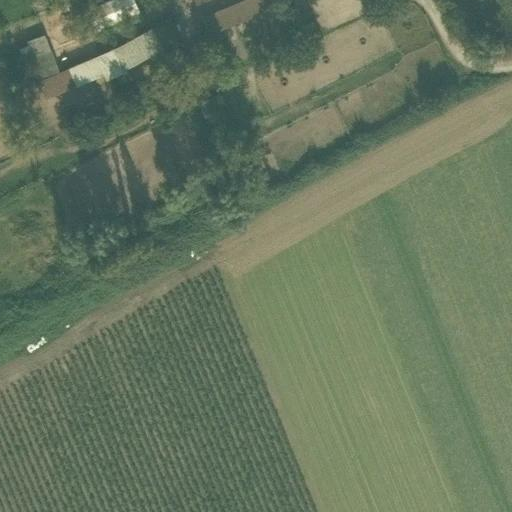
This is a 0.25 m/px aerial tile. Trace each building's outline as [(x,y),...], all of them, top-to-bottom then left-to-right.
[(135,0),(109,0),(88,9),(97,32),(141,14),(135,0)] [(250,0),(202,20),(208,34),(271,8),(267,0),(250,0)] [(164,22),(114,49),(123,71),(151,56),(153,59),(177,45),(164,22)] [(28,42),(41,79),(59,72),(47,35),(28,42)] [(124,72),(123,71),(114,49),(39,81),(46,99),(106,75),(108,80),(124,72)] [(217,95),(199,102),(206,119),(224,111),(217,95)]
